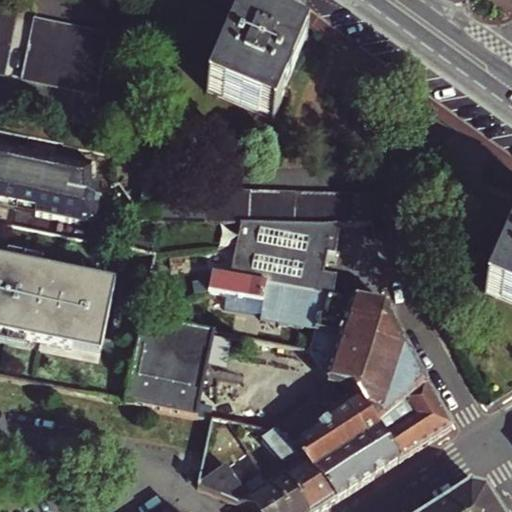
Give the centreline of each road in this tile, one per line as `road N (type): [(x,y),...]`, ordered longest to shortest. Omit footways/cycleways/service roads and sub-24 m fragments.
road 1 (residential): [(486,438),(423,332),(388,219)]
road 2 (secondary): [(362,0),(487,90)]
road 3 (primary): [(486,438),(370,511)]
